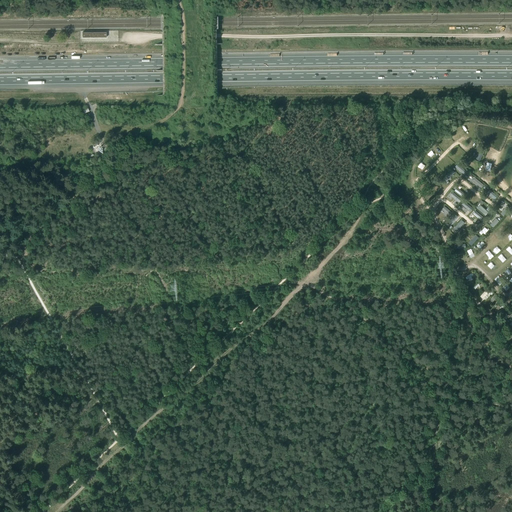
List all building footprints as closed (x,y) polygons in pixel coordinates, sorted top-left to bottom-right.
[(481,150),(476,160),(480,161),(485,151),(481,150)] [(458,164),(455,167),(464,174),(466,171),(458,164)] [(452,169),(445,177),(448,180),(455,172),(452,169)] [(475,178),(472,181),(481,188),(483,185),(475,178)] [(457,188),(455,191),(463,198),(466,195),(457,188)] [(490,190),(487,193),(495,200),(497,197),(490,190)] [(453,193),(451,196),(459,203),(462,200),(453,193)] [(465,202),(462,205),(471,212),(473,209),(465,202)] [(480,205),(477,208),(486,216),(488,212),(480,205)] [(507,206),(501,214),(504,216),(510,208),(507,206)] [(444,207),(442,210),(449,216),(452,213),(444,207)] [(454,214),(447,222),(450,224),(457,216),(454,214)] [(496,219),(490,225),(493,228),(499,221),(496,219)] [(461,221),(454,229),(457,231),(464,223),(461,221)] [(476,235),(468,243),(471,246),(478,238),(476,235)] [(488,288),(480,296),(483,299),(491,291),(488,288)] [(511,312),(510,310),(503,317),(505,319),(511,312)]
